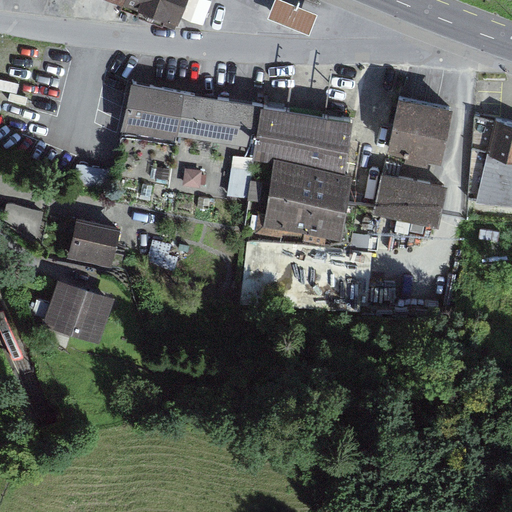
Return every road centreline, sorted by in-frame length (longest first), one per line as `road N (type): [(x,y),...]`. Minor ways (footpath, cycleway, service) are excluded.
road 1 (residential): [(433,16),(424,36),(392,52),(245,48),(0,18)]
road 2 (residential): [(0,178),(145,224)]
